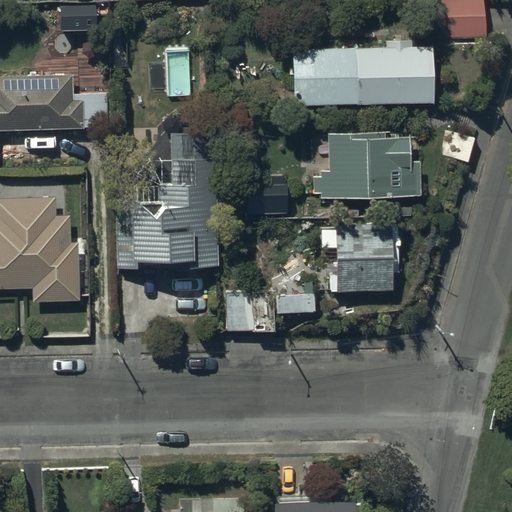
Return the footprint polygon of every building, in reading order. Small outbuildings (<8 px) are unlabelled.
[(96,5),(59,6),(60,32),(97,31),(96,5)] [(432,48),(410,49),(410,42),(385,42),(385,49),(292,51),(293,106),(433,104),(432,48)] [(0,132),(83,131),(83,128),(107,128),(106,94),(72,95),(72,76),(0,77),(0,132)] [(129,209),(115,209),(116,271),(132,270),(131,266),(176,264),(176,271),(215,270),(212,133),(168,134),(169,185),(136,186),(136,202),(129,203),(129,209)] [(319,195),(319,199),(419,197),(419,163),(409,163),(409,138),(383,139),(383,134),(326,135),(327,172),(320,173),(320,178),(313,178),(313,195),(319,195)] [(283,192),(255,192),(255,214),(282,214),(283,192)] [(0,291),(30,291),(30,303),(77,303),(77,243),(69,243),(68,216),(54,217),(54,199),(0,199),(0,291)] [(335,230),(320,230),(320,249),(334,249),(335,294),(390,293),(390,274),(396,274),(396,249),(398,249),(398,239),(397,239),(396,223),(371,224),(371,226),(335,227),(335,230)] [(261,290),(225,291),(225,331),(251,331),(251,333),(274,333),(274,314),(313,313),(313,294),(261,294),(261,290)] [(275,504),(272,504),(272,511),(354,511),(355,504),(302,504),(302,496),(275,496),(275,504)] [(189,511),(251,511),(251,500),(190,501),(189,511)]
